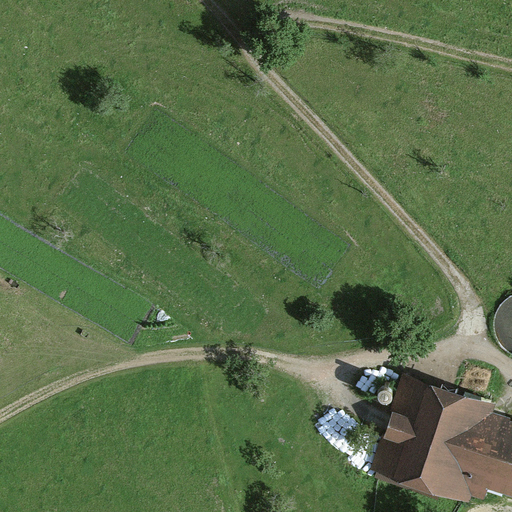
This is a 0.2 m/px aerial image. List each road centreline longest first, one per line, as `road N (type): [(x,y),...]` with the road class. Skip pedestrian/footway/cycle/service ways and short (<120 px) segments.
road 1 (track): [(0,417),(97,371),(171,355),(239,353),(315,367),(474,345)]
road 2 (track): [(235,35),(459,281),(473,307),(474,345)]
road 3 (track): [(235,35),(256,23),(283,23),(511,70)]
